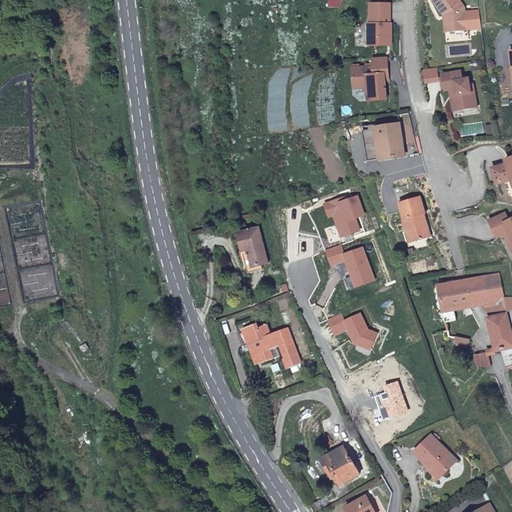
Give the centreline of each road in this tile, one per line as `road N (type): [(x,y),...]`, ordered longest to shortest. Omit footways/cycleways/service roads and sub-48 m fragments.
road 1 (primary): [(126,0),(148,168),(183,301),(220,393),(290,511)]
road 2 (residential): [(454,203),(419,97),(408,0)]
